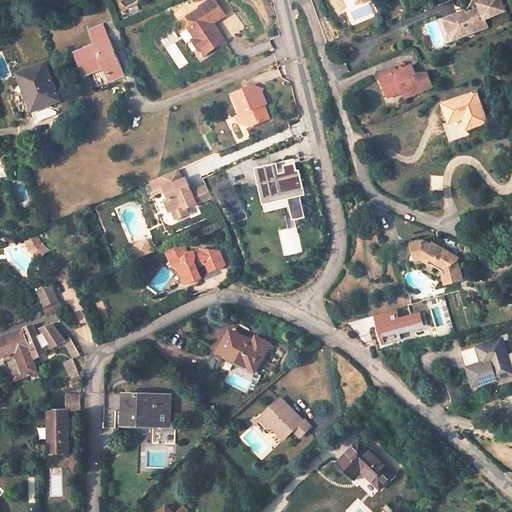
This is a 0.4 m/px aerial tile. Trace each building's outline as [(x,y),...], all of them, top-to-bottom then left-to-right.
[(200,48),(203,53),(222,41),(210,22),(208,19),(220,12),(213,0),(207,0),(198,7),(199,8),(186,17),(191,25),(186,28),(193,37),(191,39),(198,50),(200,48)] [(445,23),(451,39),(486,26),(483,18),(504,10),(499,0),(483,0),(477,2),(479,7),(458,15),(457,12),(443,18),(445,23)] [(222,15),(220,12),(208,19),(210,22),(222,15)] [(90,30),(95,43),(107,39),(101,25),(90,30)] [(74,52),(83,73),(102,66),(107,79),(121,74),(107,39),(95,43),(74,52)] [(15,74),(31,111),(58,100),(42,63),(15,74)] [(403,90),(404,95),(431,84),(426,71),(419,71),(415,72),(412,65),(411,65),(411,63),(394,69),(392,65),(377,71),(382,85),(386,84),(390,94),(403,90)] [(243,125),(249,127),(269,119),(262,101),(265,100),(262,93),(264,88),(253,84),(230,93),(239,113),(243,125)] [(460,115),(465,128),(484,121),(475,91),(441,103),(447,120),(460,115)] [(237,122),(243,125),(239,113),(234,115),(237,122)] [(460,115),(447,120),(441,121),(447,139),(466,133),(465,128),(460,115)] [(267,167),(283,203),(303,193),(287,158),(267,167)] [(170,211),(173,219),(185,214),(183,209),(193,204),(188,191),(183,179),(179,180),(177,177),(176,178),(173,171),(147,182),(153,195),(162,191),(166,198),(161,200),(167,212),(170,211)] [(188,191),(193,204),(211,197),(205,183),(188,191)] [(41,242),(38,237),(25,242),(29,251),(42,263),(51,252),(49,250),(41,242)] [(133,245),(140,258),(154,251),(148,238),(133,245)] [(442,273),(445,283),(461,278),(456,259),(450,256),(452,253),(446,250),(444,254),(440,251),(442,247),(432,241),(430,244),(423,240),(411,243),(415,259),(425,257),(426,261),(441,270),(442,273)] [(178,270),(185,286),(201,279),(200,277),(210,271),(224,265),(218,251),(200,249),(186,255),(182,245),(166,252),(171,266),(177,270),(178,270)] [(441,270),(426,261),(428,269),(437,275),(442,273),(441,270)] [(44,305),(47,313),(61,306),(58,299),(52,287),(39,293),(44,305)] [(494,291),(496,298),(508,294),(506,287),(494,291)] [(407,315),(412,332),(427,328),(422,311),(407,315)] [(382,344),(400,339),(394,320),(397,319),(395,312),(375,318),(382,344)] [(32,380),(39,377),(38,371),(33,358),(45,353),(44,351),(59,343),(64,340),(63,339),(50,323),(43,326),(39,328),(42,334),(37,336),(34,330),(31,324),(22,327),(13,330),(2,335),(0,335),(0,356),(8,354),(7,352),(13,349),(22,377),(30,374),(32,380)] [(216,357),(258,377),(274,347),(254,336),(251,341),(232,333),(216,357)] [(63,339),(64,340),(59,343),(74,380),(80,378),(72,358),(79,355),(71,340),(69,336),(63,339)] [(464,350),(474,386),(511,375),(511,374),(502,339),(464,350)] [(443,381),(450,401),(465,396),(459,376),(443,381)] [(46,454),(67,454),(66,411),(80,411),(80,395),(65,396),(65,410),(45,410),(46,454)] [(122,423),(168,426),(169,396),(122,395),(122,423)] [(289,430),(296,437),(307,427),(300,420),(298,422),(277,400),(259,419),(279,440),(289,430)] [(334,464),(351,481),(359,473),(377,490),(392,474),(373,457),(357,441),(334,464)]
